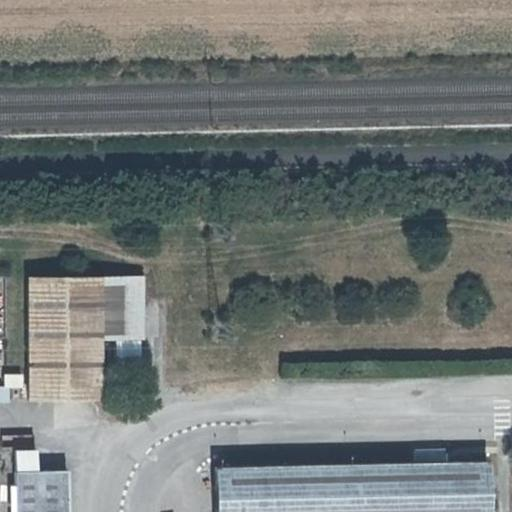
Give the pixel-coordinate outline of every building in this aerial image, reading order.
[(35,395),(102,394),(100,275),(31,275),(35,395)] [(11,373),(12,383),(28,383),(27,373),(11,373)] [(0,385),(0,397),(13,397),(12,386),(0,385)] [(61,511),(61,472),(33,473),(32,449),(10,449),(11,511),(61,511)] [(213,467),(213,511),(482,511),(482,460),(213,467)]
